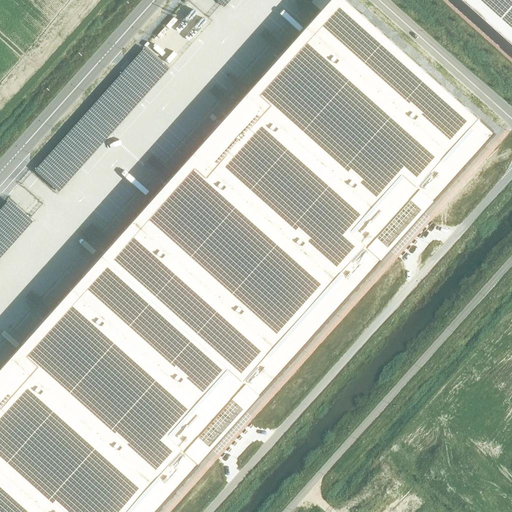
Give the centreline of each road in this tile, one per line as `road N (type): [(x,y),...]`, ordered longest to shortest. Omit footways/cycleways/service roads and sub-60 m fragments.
road 1 (unclassified): [(511,171),(206,511)]
road 2 (unclassified): [(287,511),(511,260)]
road 3 (unclassified): [(155,0),(0,173)]
road 4 (unclassified): [(511,117),(380,0)]
